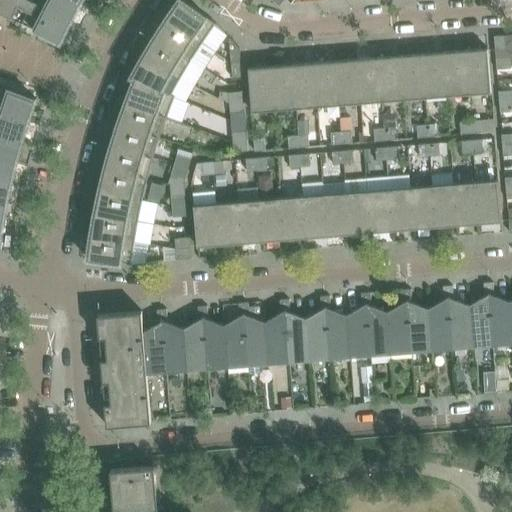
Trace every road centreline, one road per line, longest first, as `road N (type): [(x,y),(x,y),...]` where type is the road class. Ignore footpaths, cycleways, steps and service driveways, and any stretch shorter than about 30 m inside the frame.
road 1 (residential): [(511,415),(92,446),(82,427),(71,290)]
road 2 (residential): [(71,290),(190,289),(511,262)]
road 3 (residential): [(42,286),(79,129),(141,0)]
road 4 (residential): [(511,10),(280,28),(223,0)]
road 5 (residential): [(26,511),(42,286)]
